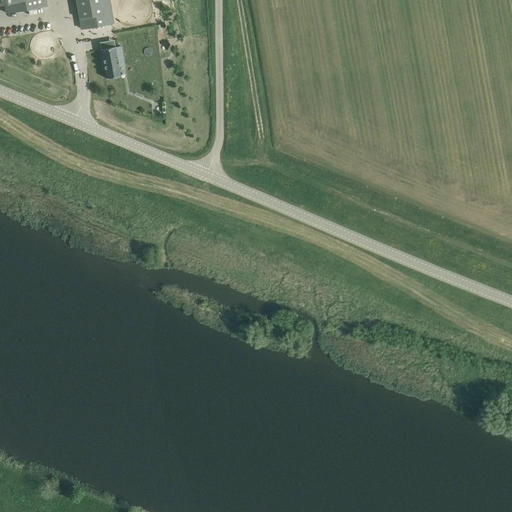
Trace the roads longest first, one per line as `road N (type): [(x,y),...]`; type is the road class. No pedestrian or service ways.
road 1 (unclassified): [(511,302),(206,175)]
road 2 (unclassified): [(206,175),(0,90)]
road 3 (unclassified): [(206,175),(219,141),(219,0)]
